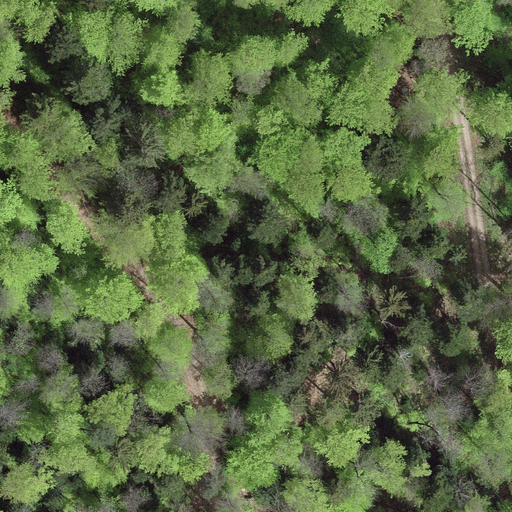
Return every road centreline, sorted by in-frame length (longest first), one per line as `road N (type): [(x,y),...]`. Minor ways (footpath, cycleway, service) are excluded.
road 1 (track): [(0,113),(165,306),(186,343),(213,448),(213,472),(196,511)]
road 2 (track): [(511,372),(486,291),(461,117),(425,0)]
